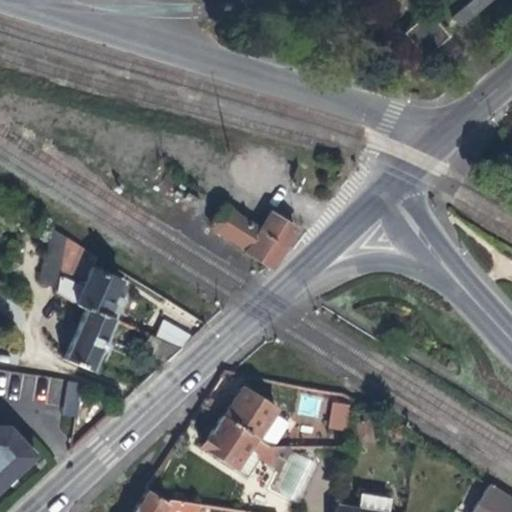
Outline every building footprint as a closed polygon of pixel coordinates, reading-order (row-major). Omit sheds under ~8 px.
[(472,0),(452,13),(459,24),(495,0),(472,0)] [(423,56),(443,37),(422,15),(403,33),(423,56)] [(198,187),(214,162),(181,142),(166,167),(198,187)] [(184,197),(197,205),(201,198),(188,190),(184,197)] [(284,246),(296,227),(270,211),(260,227),(224,205),(211,227),(246,249),(245,251),(272,267),(284,246)] [(44,259),(61,263),(65,235),(49,226),(44,259)] [(82,245),(65,235),(61,263),(56,290),(84,306),(113,318),(122,299),(113,294),(115,290),(120,280),(89,266),(80,283),(77,281),(82,245)] [(101,345),(113,318),(84,306),(62,357),(63,358),(90,370),(101,345)] [(163,322),(156,337),(182,347),(194,336),(163,322)] [(142,351),(165,363),(182,347),(156,337),(149,334),(142,351)] [(74,417),(79,383),(66,381),(61,415),(74,417)] [(233,398),(220,416),(268,449),(287,423),(274,414),(277,410),(243,384),(233,398)] [(346,430),(349,403),(331,401),(328,428),(346,430)] [(271,452),(268,449),(220,416),(219,415),(202,438),(198,444),(236,471),(237,468),(247,475),(259,459),(280,473),(297,449),(271,452)] [(0,484),(34,456),(12,432),(6,429),(1,426),(0,426),(0,484)] [(511,511),(511,498),(488,483),(470,511),(511,511)] [(130,511),(211,511),(212,506),(159,498),(146,490),(131,511),(130,511)] [(335,504),(335,508),(334,511),(387,511),(390,497),(360,493),(357,508),(335,504)]
